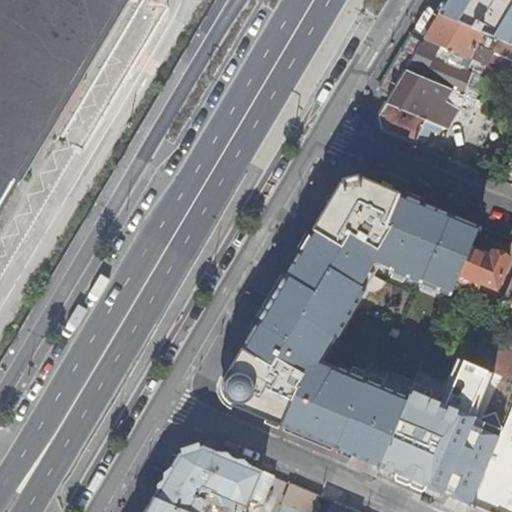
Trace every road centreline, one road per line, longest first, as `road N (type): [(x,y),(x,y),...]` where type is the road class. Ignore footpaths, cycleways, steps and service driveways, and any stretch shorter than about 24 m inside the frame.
road 1 (primary): [(26,511),(334,0)]
road 2 (primary): [(296,0),(0,487)]
road 3 (unclassified): [(166,0),(0,295)]
road 4 (residential): [(163,398),(322,128)]
road 5 (residential): [(163,398),(428,511)]
road 6 (unknown): [(355,480),(440,321),(449,286)]
road 7 (residential): [(322,128),(511,209)]
road 8 (residential): [(322,128),(399,0)]
road 9 (residential): [(94,511),(163,398)]
